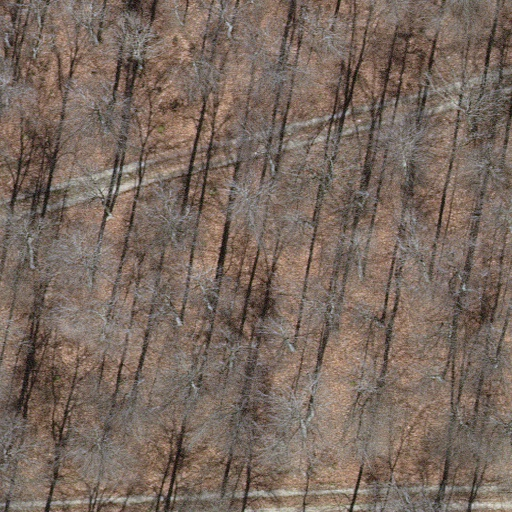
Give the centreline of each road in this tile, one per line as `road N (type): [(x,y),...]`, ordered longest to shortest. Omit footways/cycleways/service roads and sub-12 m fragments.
road 1 (track): [(511,77),(0,211)]
road 2 (track): [(275,511),(511,505)]
